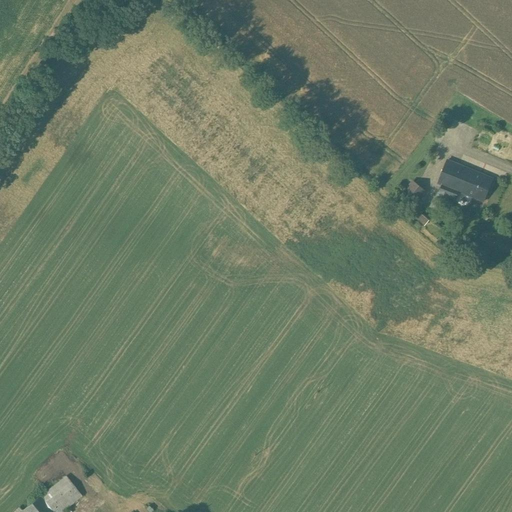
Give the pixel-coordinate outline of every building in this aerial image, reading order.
[(447,161),(438,183),(443,185),(454,190),(483,201),(492,179),(447,161)] [(425,191),(415,184),(407,194),(418,202),(425,191)] [(440,192),(452,197),(454,190),(443,185),(440,192)] [(424,226),(429,220),(419,212),(414,218),(424,226)] [(40,497),(52,511),(64,511),(82,497),(67,477),(40,497)] [(52,511),(40,497),(23,510),(23,511),(52,511)]
